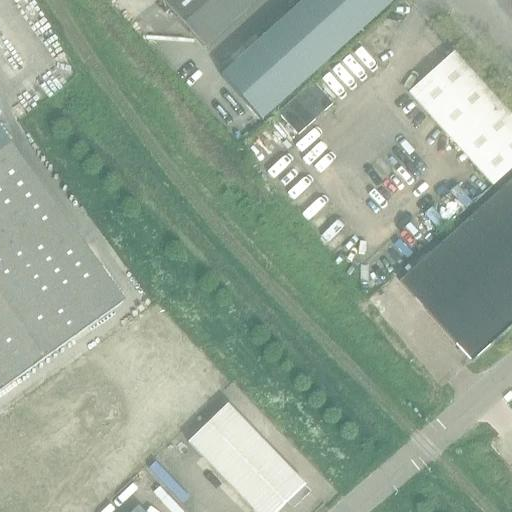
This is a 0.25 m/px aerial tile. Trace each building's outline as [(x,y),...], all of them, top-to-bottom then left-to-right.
[(160,0),(203,48),(255,0),(160,0)] [(395,0),(306,0),(221,77),(261,121),(395,0)] [(27,48),(45,81),(65,70),(47,37),(27,48)] [(491,186),(511,167),(511,122),(452,55),(408,94),(491,186)] [(220,77),(213,83),(221,91),(228,85),(220,77)] [(0,390),(122,303),(0,133),(0,390)] [(511,323),(511,178),(399,281),(471,360),(511,323)] [(146,325),(160,311),(148,299),(134,313),(146,325)] [(34,466),(123,407),(81,344),(59,359),(65,367),(0,410),(32,457),(10,471),(21,487),(40,475),(34,466)] [(226,405),(187,443),(253,511),(276,511),(286,503),(292,509),(308,492),(303,486),(304,486),(226,405)]
